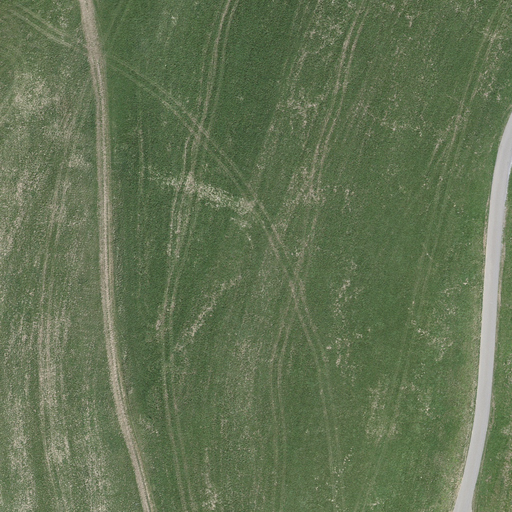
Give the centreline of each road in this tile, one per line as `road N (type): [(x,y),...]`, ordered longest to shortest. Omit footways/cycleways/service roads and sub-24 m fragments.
road 1 (track): [(142,511),(115,405),(104,103),(84,0)]
road 2 (unclassified): [(511,135),(501,171),(481,425),(465,511)]
